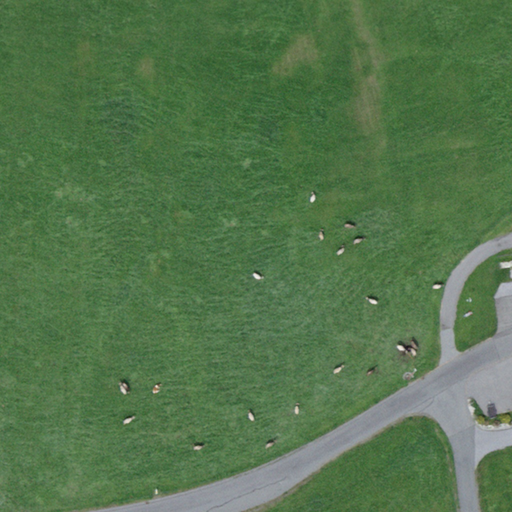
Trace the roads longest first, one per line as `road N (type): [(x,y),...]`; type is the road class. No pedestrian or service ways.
road 1 (residential): [(446,381),(239,495),(145,511)]
road 2 (residential): [(446,381),(472,511)]
